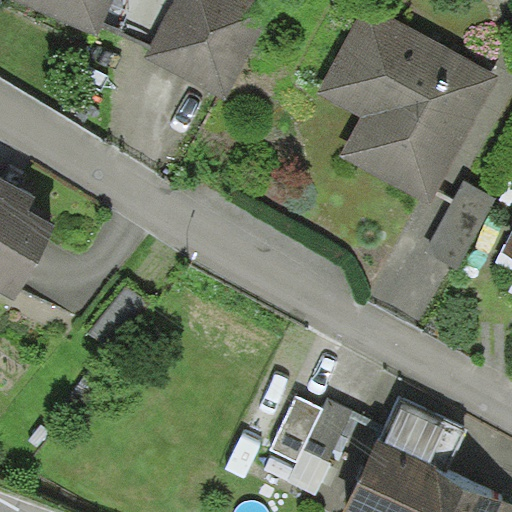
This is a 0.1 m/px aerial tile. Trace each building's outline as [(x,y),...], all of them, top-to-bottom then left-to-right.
[(104,0),(55,0),(97,18),(104,0)] [(260,1),(257,0),(180,0),(155,61),(223,89),(260,1)] [(349,151),(429,195),(498,71),(374,2),(325,90),(369,115),(349,151)] [(0,175),(0,285),(13,293),(51,221),(26,207),(34,193),(0,175)] [(466,181),(430,250),(461,266),(497,197),(466,181)] [(298,395),(269,448),(322,477),(351,424),(298,395)] [(511,511),(511,504),(380,439),(347,507),(356,511),(511,511)]
